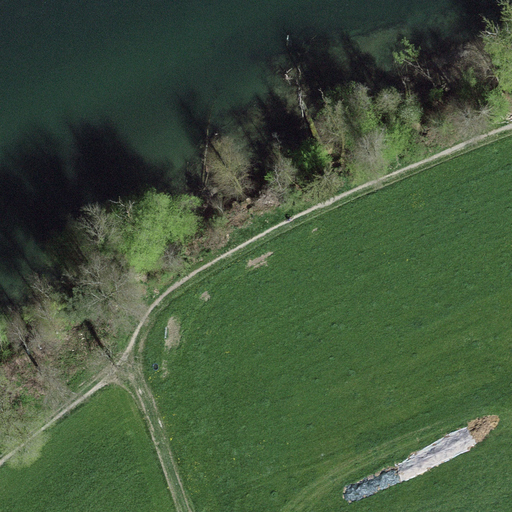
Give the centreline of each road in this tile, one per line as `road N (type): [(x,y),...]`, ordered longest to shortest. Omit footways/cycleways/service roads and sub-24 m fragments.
road 1 (track): [(124,352),(145,317),(189,277),(446,145),(511,123)]
road 2 (track): [(186,511),(124,352)]
road 3 (track): [(0,465),(124,352)]
